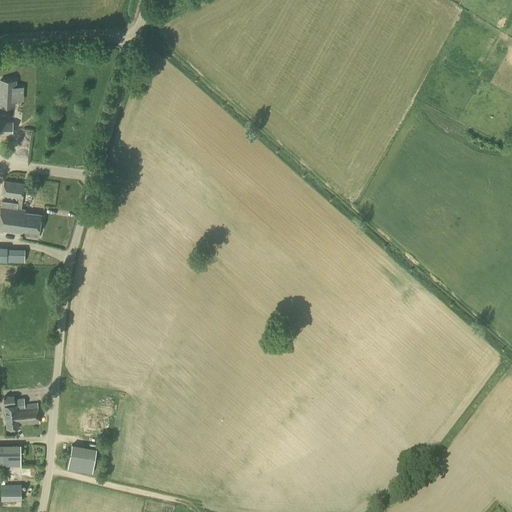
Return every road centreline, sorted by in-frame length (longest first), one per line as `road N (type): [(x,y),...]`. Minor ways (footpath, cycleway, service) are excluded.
road 1 (unclassified): [(42,511),(67,265),(135,38)]
road 2 (unclassified): [(0,44),(135,38)]
